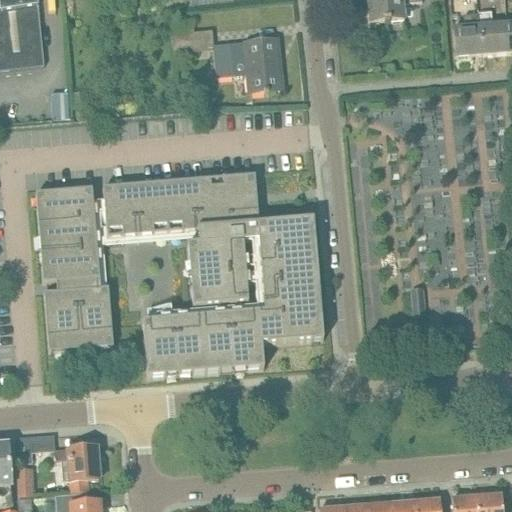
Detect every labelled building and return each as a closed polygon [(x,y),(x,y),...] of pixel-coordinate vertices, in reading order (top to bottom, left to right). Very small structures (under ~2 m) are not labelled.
[(0,0),(0,73),(43,69),(36,0),(0,0)] [(183,0),(185,10),(233,5),(232,0),(183,0)] [(369,32),(419,27),(415,0),(401,0),(366,3),(369,32)] [(480,29),(482,58),(508,56),(506,27),(492,28),(491,17),(479,19),(480,29)] [(445,40),(443,25),(369,32),(372,63),(384,62),(384,66),(404,64),(404,60),(420,58),(418,42),(445,40)] [(482,58),(480,29),(452,31),(455,60),(482,58)] [(192,35),(170,37),(172,56),(213,52),(216,83),(233,81),(247,79),(249,97),(264,95),(264,97),(268,97),(268,95),(281,94),(279,73),(273,74),(272,61),(278,60),(276,43),(213,48),(212,33),(192,35)] [(102,191),(106,242),(229,232),(225,181),(102,191)] [(41,267),(42,286),(75,283),(75,287),(91,286),(91,282),(99,281),(91,192),(46,196),(47,209),(36,210),(39,243),(44,242),(46,267),(41,267)] [(302,224),(256,227),(263,316),(142,326),(146,382),(165,380),(165,375),(189,372),(190,378),(220,376),(219,370),(244,368),(244,374),(263,372),(261,349),(312,345),(311,332),(322,331),(319,296),(313,297),(311,272),(317,272),(314,236),(303,237),(302,224)] [(229,245),(187,248),(188,267),(194,267),(196,292),(190,292),(192,311),(247,307),(241,236),(228,237),(229,245)] [(108,291),(43,297),(47,349),(112,343),(108,291)] [(413,320),(425,319),(422,292),(411,293),(413,320)] [(53,438),(15,441),(16,447),(17,461),(17,467),(32,466),(31,456),(54,454),(53,438)] [(0,509),(12,508),(9,467),(7,447),(0,447),(0,509)] [(69,485),(70,496),(87,495),(86,484),(98,483),(96,451),(60,454),(62,485),(69,485)] [(32,471),(16,471),(17,500),(33,499),(32,471)] [(476,500),(477,511),(502,511),(501,498),(476,500)] [(477,511),(476,500),(451,502),(451,511),(477,511)] [(415,504),(415,511),(439,511),(439,503),(415,504)]
